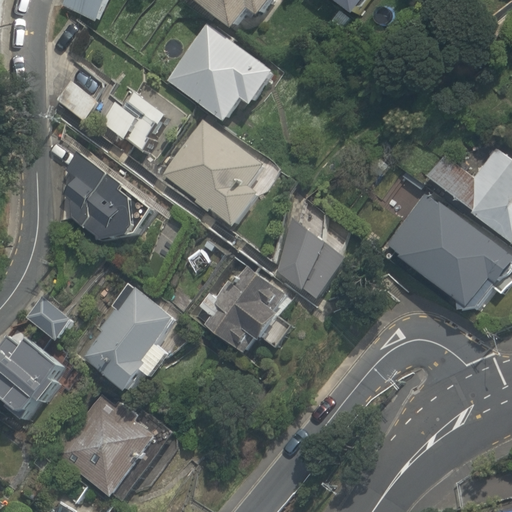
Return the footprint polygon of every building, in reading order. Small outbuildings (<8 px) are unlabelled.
[(114,0),(69,0),(68,5),(104,22),(114,0)] [(282,0),(199,0),(243,30),(257,11),(269,19),(282,0)] [(342,0),(366,17),(378,0),(342,0)] [(287,73),(212,24),(172,80),(235,124),(252,101),(263,108),(287,73)] [(128,112),(123,118),(79,85),(65,103),(108,136),(112,131),(163,169),(191,132),(147,99),(134,116),(128,112)] [(273,166),(206,119),(166,175),(245,229),(268,194),(259,187),(273,166)] [(475,178),(444,155),(428,176),(511,238),(511,157),(498,147),(475,178)] [(89,153),(74,171),(85,181),(73,196),(82,203),(84,220),(113,242),(145,240),(153,230),(148,202),(135,193),(140,186),(89,153)] [(511,271),(511,252),(429,191),(393,246),(482,310),(511,271)] [(294,212),(280,263),(325,295),(353,251),(294,212)] [(225,319),(219,328),(255,353),(268,334),(280,343),(298,316),(289,310),(300,295),(260,268),(233,306),(220,296),(211,310),(225,319)] [(185,322),(139,288),(87,358),(139,396),(154,375),(163,382),(182,357),(167,346),(185,322)] [(52,298),(35,320),(73,343),(88,323),(52,298)] [(16,337),(0,357),(0,387),(41,418),(53,403),(58,407),(74,386),(68,381),(76,371),(35,340),(30,347),(16,337)] [(163,434),(103,391),(60,451),(119,494),(163,434)]
